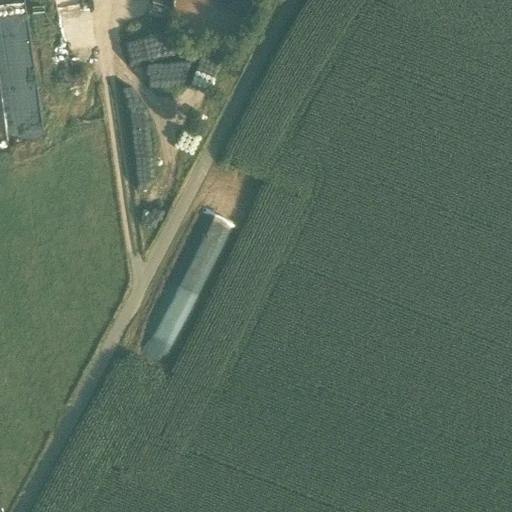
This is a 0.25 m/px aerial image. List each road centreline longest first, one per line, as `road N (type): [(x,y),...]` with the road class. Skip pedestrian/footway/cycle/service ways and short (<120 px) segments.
road 1 (unclassified): [(292,0),(22,511)]
road 2 (track): [(139,290),(101,29)]
